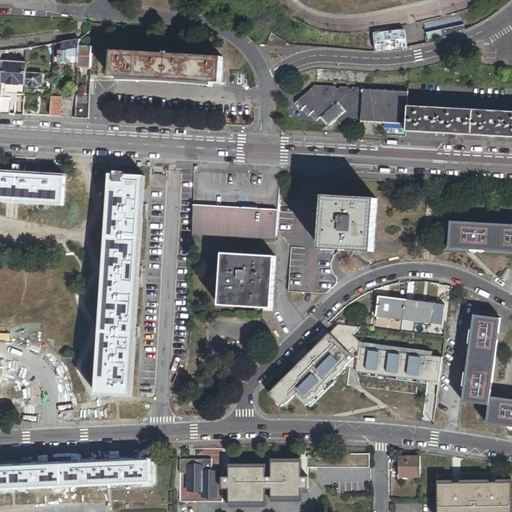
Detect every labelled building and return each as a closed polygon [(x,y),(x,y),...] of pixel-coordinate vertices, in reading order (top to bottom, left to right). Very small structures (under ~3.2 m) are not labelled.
[(466,27),(444,31),(445,40),(455,36),(467,31),(466,27)] [(407,31),(375,35),(377,52),(409,48),(407,31)] [(428,34),(430,43),(445,40),(444,31),(428,34)] [(78,63),(79,63),(79,52),(79,48),(80,39),(74,40),(64,42),(64,51),(60,51),(60,57),(60,62),(70,63),(70,62),(78,63)] [(64,51),(64,42),(56,44),(56,45),(55,52),(55,57),(60,57),(60,51),(64,51)] [(78,69),(89,69),(90,48),(79,48),(79,52),(79,63),(78,69)] [(118,82),(213,85),(221,85),(222,60),(111,56),(110,82),(118,82)] [(27,66),(27,63),(24,63),(3,61),(2,72),(1,94),(25,96),(26,92),(27,72),(27,66)] [(45,93),(46,74),(27,72),(26,92),(45,93)] [(315,86),(297,103),(303,110),(305,109),(311,115),(313,114),(318,120),(320,119),(329,127),(337,121),(341,125),(350,126),(362,115),(363,103),(364,93),(360,89),(353,89),(350,91),(348,88),(340,88),(337,90),(335,87),(315,86)] [(408,108),(409,93),(364,90),(364,93),(363,103),(362,115),(362,123),(407,125),(408,108)] [(0,111),(0,113),(10,114),(11,98),(1,98),(0,111)] [(87,119),(88,101),(77,101),(76,118),(87,119)] [(52,117),(61,117),(61,106),(52,105),(52,117)] [(63,118),(71,118),(72,106),(64,105),(63,118)] [(407,125),(407,132),(511,138),(511,113),(408,108),(407,125)] [(0,201),(63,206),(65,177),(0,173),(0,201)] [(114,174),(110,174),(98,395),(132,397),(144,176),(125,175),(114,174)] [(278,194),(275,231),(286,244),(289,248),(291,195),(278,194)] [(291,195),(289,248),(288,292),(309,293),(309,289),(311,247),(314,196),(291,195)] [(377,199),(314,196),(311,247),(309,289),(309,293),(326,294),(336,285),(336,283),(335,280),(334,278),(332,274),(331,271),(330,269),(330,267),(331,264),(332,262),(333,260),(350,262),(355,254),(373,255),(377,199)] [(192,236),(194,236),(275,240),(275,231),(276,211),(194,207),(193,207),(192,236)] [(511,225),(451,222),(449,248),(511,251),(511,225)] [(274,258),(221,255),(219,306),(271,309),(274,258)] [(404,320),(406,300),(380,297),(378,317),(404,320)] [(434,303),(406,300),(404,320),(431,324),(433,309),(434,303)] [(442,310),(433,309),(431,324),(441,325),(442,310)] [(503,318),(476,314),(464,402),(490,405),(488,424),(511,427),(511,400),(492,397),(503,318)] [(439,386),(443,358),(359,346),(360,342),(353,335),(361,327),(339,324),(333,330),(344,340),(341,344),(330,333),(329,334),(324,328),(312,339),(318,345),(310,353),(304,347),(292,359),(298,365),(271,391),(279,399),(280,398),(285,403),(286,404),(295,395),(306,405),(308,403),(314,397),(315,398),(326,387),(326,386),(333,378),(334,379),(346,368),(356,369),(356,372),(366,373),(367,371),(377,372),(376,375),(387,376),(387,374),(397,375),(397,378),(408,379),(408,376),(418,378),(428,379),(428,382),(427,384),(439,386)] [(224,466),(224,494),(230,493),(230,502),(267,502),(267,493),(274,493),(274,497),(303,497),(304,493),(310,493),(310,467),(371,467),(371,453),(321,453),(321,457),(310,457),(310,465),(304,465),(304,449),(274,450),(274,465),(267,465),(267,455),(230,455),(231,466),(224,466)] [(400,477),(421,477),(421,457),(400,457),(400,477)] [(181,502),(224,502),(224,494),(224,466),(224,459),(180,460),(181,502)] [(0,488),(151,482),(150,461),(0,467),(0,488)] [(511,511),(511,484),(438,484),(438,511),(511,511)]
